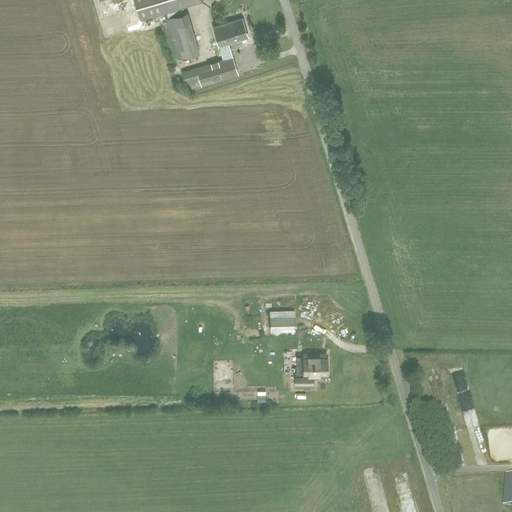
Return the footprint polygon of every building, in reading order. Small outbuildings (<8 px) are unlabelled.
[(104,9),(117,6),(115,0),(114,0),(103,3),(104,9)] [(134,0),(140,20),(201,2),(200,0),(134,0)] [(177,59),(200,52),(188,11),(165,19),(177,59)] [(134,18),(121,22),(124,33),(137,29),(134,18)] [(219,46),(248,37),(242,18),(213,27),(219,46)] [(201,86),(238,75),(232,56),(181,72),(185,83),(199,78),(201,86)] [(270,312),(271,331),(294,330),(293,311),(270,312)] [(304,373),(295,373),(295,386),(313,386),(313,374),(327,374),(327,356),(322,356),(322,354),(304,354),(304,373)] [(511,505),(511,473),(506,473),(503,504),(511,505)]
